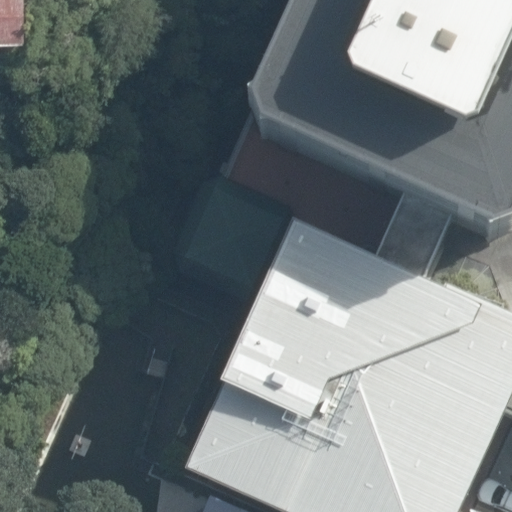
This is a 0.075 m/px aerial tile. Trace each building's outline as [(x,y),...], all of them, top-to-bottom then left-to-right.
[(27,0),(0,0),(0,48),(28,48),(27,0)] [(511,0),(292,0),(246,101),(253,125),(406,197),(485,234),(511,221),(511,0)] [(511,221),(485,234),(406,197),(376,262),(511,323),(511,221)] [(511,393),(511,323),(376,262),(293,227),(183,472),(271,511),(458,511),(503,414),(511,393)] [(511,393),(503,414),(511,418),(511,393)]
